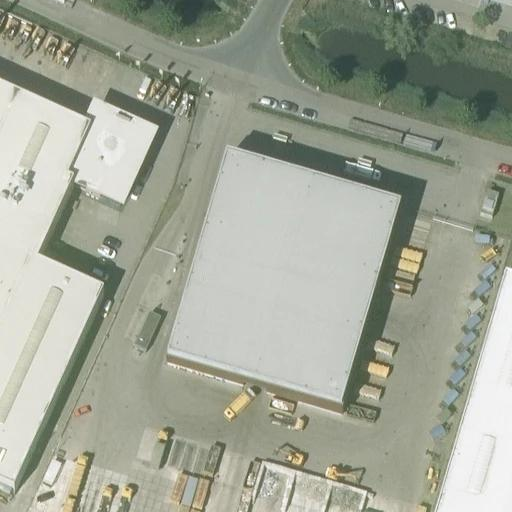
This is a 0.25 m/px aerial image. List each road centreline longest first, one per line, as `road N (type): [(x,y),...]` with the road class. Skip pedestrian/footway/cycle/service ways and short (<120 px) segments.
road 1 (unclassified): [(511,168),(230,83)]
road 2 (unclassified): [(230,83),(38,0)]
